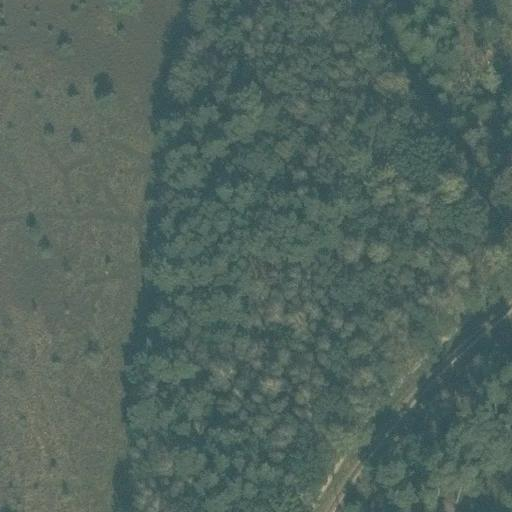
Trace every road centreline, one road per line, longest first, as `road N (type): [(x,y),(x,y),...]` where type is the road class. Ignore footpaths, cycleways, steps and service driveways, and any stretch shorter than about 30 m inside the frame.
road 1 (track): [(366,0),(430,118),(511,231)]
road 2 (track): [(332,511),(369,453),(511,308)]
